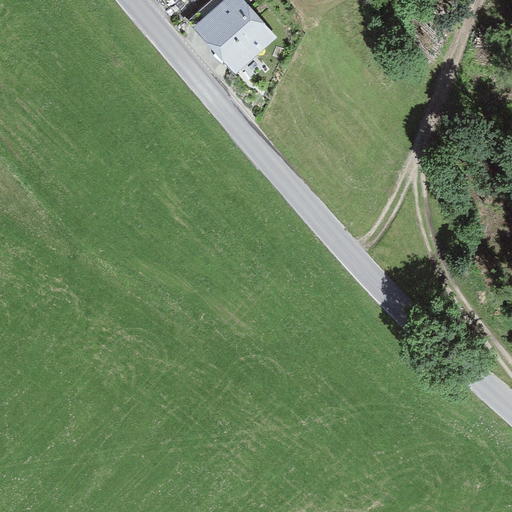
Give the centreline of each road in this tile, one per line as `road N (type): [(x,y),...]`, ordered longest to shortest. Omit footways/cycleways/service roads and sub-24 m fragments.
road 1 (tertiary): [(130,0),(377,287),(511,408)]
road 2 (track): [(352,255),(408,175),(480,0)]
road 3 (track): [(408,175),(486,386)]
